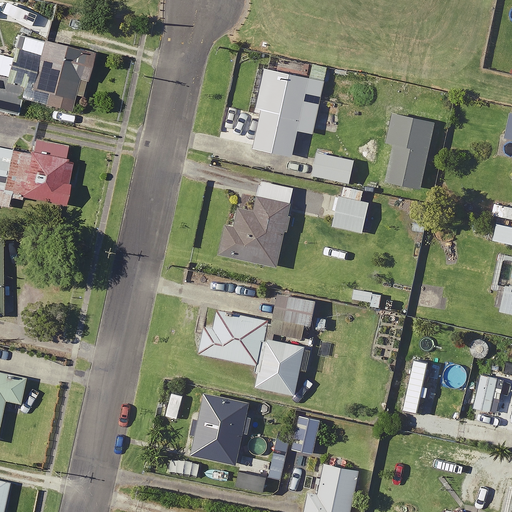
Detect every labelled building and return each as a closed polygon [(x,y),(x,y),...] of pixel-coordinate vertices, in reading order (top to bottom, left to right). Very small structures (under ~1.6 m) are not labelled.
[(19,4),(0,0),(0,13),(16,17),(19,4)] [(1,79),(0,79),(0,110),(14,114),(18,97),(65,109),(69,94),(77,96),(88,52),(12,33),(1,79)] [(306,143),(314,104),(299,101),(301,92),(316,95),(321,67),(306,65),(304,76),(257,67),(249,112),(256,113),(249,147),(288,155),(291,140),(306,143)] [(511,112),(505,111),(500,137),(511,139),(511,144),(509,160),(511,160),(511,112)] [(61,145),(28,139),(26,151),(0,146),(0,204),(2,205),(5,193),(58,203),(65,161),(58,160),(61,145)] [(350,159),(316,152),(311,175),(345,182),(350,159)] [(290,187),(255,180),(249,208),(228,203),(218,255),(274,266),(290,187)] [(364,201),(333,195),(328,226),(359,232),(364,201)] [(511,214),(511,206),(490,203),(488,215),(511,218),(511,214)] [(511,225),(493,221),(489,239),(511,244),(511,225)] [(511,259),(506,284),(499,282),(493,309),(511,313),(511,259)] [(378,294),(351,287),(348,297),(375,305),(378,294)] [(291,394),(300,346),(268,339),(269,332),(297,338),(300,325),(304,326),(309,300),(273,292),(268,316),(213,305),(209,325),(200,323),(194,352),(254,364),(250,386),(291,394)] [(417,367),(400,363),(397,378),(413,382),(417,367)] [(19,377),(0,373),(0,399),(14,402),(19,377)] [(249,402),(199,392),(186,454),(232,463),(239,431),(243,432),(249,402)] [(316,420),(295,415),(287,448),(309,453),(316,420)] [(492,426),(458,420),(455,438),(489,444),(492,426)] [(281,455),(269,453),(264,476),(277,478),(281,455)] [(345,511),(355,466),(317,458),(310,490),(305,489),(300,511),(345,511)] [(264,478),(240,477),(239,489),(263,490),(264,478)]
